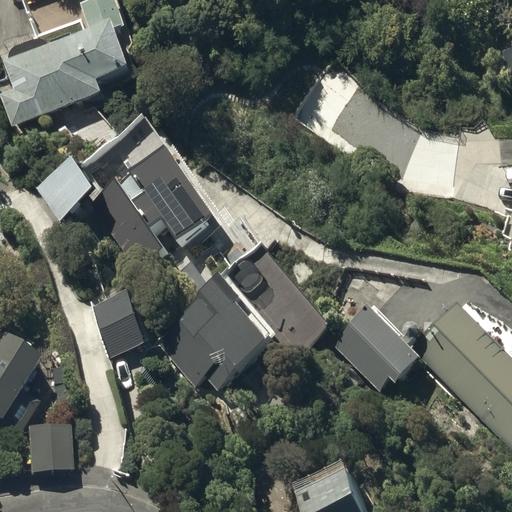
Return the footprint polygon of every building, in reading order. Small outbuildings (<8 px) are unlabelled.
[(19,121),(105,88),(101,77),(140,63),(133,45),(140,42),(123,0),(86,0),(83,1),(93,27),(9,59),(21,89),(9,94),(19,121)] [(81,171),(44,199),(65,227),(83,214),(90,223),(94,219),(141,280),(171,257),(156,237),(168,227),(182,246),(218,219),(151,130),(87,178),(81,171)] [(158,345),(200,387),(210,377),(223,391),(285,331),(249,295),(255,290),(231,266),(208,289),(211,293),(158,345)] [(325,343),(381,397),(395,383),(401,388),(423,365),(511,449),(511,333),(460,284),(417,329),(376,290),(325,343)] [(112,357),(154,343),(137,290),(94,303),(112,357)] [(19,436),(38,401),(23,391),(43,354),(5,333),(0,341),(0,418),(3,420),(0,426),(19,436)] [(31,471),(74,469),(73,425),(30,426),(31,471)] [(365,511),(349,474),(293,498),(299,511),(365,511)]
